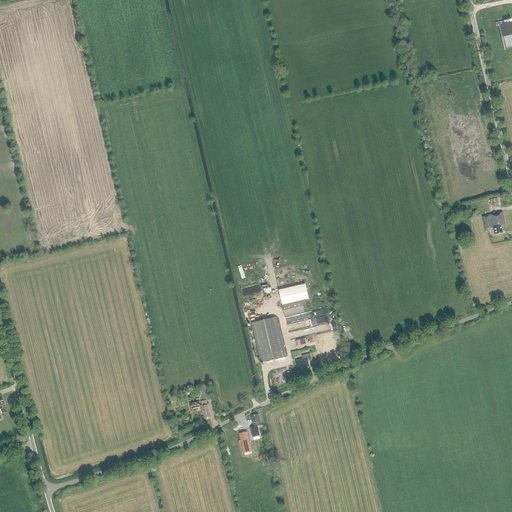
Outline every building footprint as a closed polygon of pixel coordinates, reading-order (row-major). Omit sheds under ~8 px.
[(511,21),(504,24),(503,21),(497,23),(498,26),(501,25),(507,49),(511,47),(511,21)] [(486,229),(493,228),(495,234),(503,232),(502,226),(506,225),(503,211),(483,216),(486,229)] [(305,285),(279,291),(282,305),(302,300),(308,299),(305,285)] [(282,305),(285,317),(304,312),(302,300),(282,305)] [(328,307),(304,312),(306,320),(304,321),(306,327),(331,322),(329,314),(328,307)] [(260,362),(285,356),(276,316),(251,322),(260,362)] [(323,325),(325,331),(336,328),(335,322),(323,325)] [(302,367),(309,366),(307,361),(311,360),(310,353),(302,355),(302,359),(296,360),(298,368),(302,367)] [(203,414),(204,418),(210,417),(208,411),(209,411),(207,403),(199,405),(202,415),(203,414)] [(258,414),(250,415),(253,426),(250,427),(252,437),(259,435),(257,426),(260,425),(258,414)] [(248,431),(240,433),(244,453),(252,451),(248,431)]
